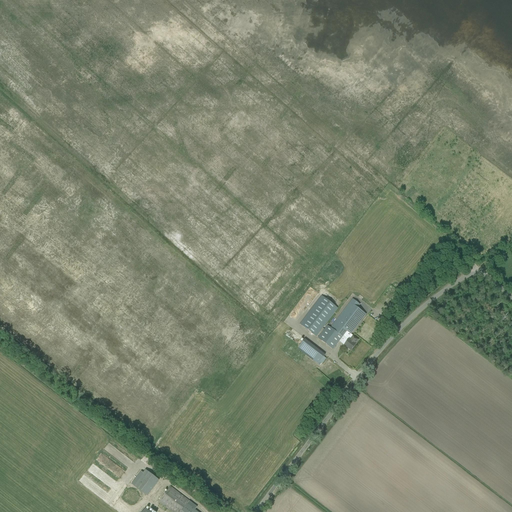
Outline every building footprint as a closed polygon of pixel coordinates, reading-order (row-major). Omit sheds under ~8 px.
[(321,296),(300,324),(316,337),(323,328),(324,326),(338,309),(321,296)] [(324,330),(318,338),(329,347),(332,350),(339,341),(344,345),(344,346),(350,351),(355,345),(358,340),(349,333),(364,313),(357,308),(360,305),(352,299),(350,303),(330,328),(327,326),(326,327),(324,330)] [(298,348),(315,360),(321,352),(304,340),(298,348)] [(321,352),(315,360),(318,363),(325,355),(321,352)] [(146,496),(158,480),(143,468),(131,484),(146,496)] [(158,502),(171,511),(180,511),(187,504),(190,501),(170,486),(158,502)]
